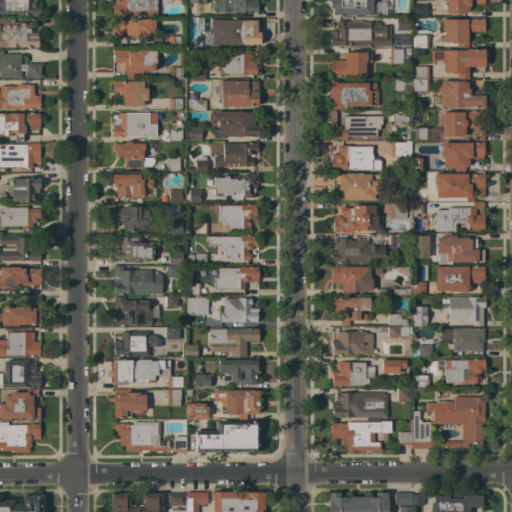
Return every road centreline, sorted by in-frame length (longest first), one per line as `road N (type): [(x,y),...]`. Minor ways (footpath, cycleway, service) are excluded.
road 1 (residential): [(73,0),(77,511)]
road 2 (residential): [(511,472),(0,476)]
road 3 (residential): [(295,0),(295,511)]
